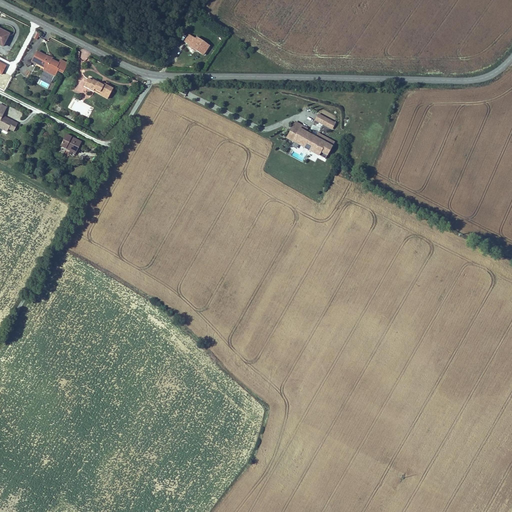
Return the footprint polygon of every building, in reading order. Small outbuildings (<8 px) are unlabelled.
[(201,58),(208,49),(194,40),(193,42),(186,38),(182,43),(189,48),(188,50),(201,58)] [(60,79),(65,68),(57,64),(55,68),(49,65),(48,64),(44,64),(44,61),(35,57),(29,68),(41,73),(42,74),(41,76),(51,81),(54,75),(60,79)] [(108,99),(110,94),(101,90),(100,92),(96,89),(90,86),(89,87),(85,85),(81,92),(96,100),(97,99),(101,101),(103,97),(108,99)] [(105,105),(108,99),(103,97),(101,101),(97,99),(96,100),(105,105)] [(0,121),(0,119),(3,113),(0,111),(0,134),(4,137),(5,134),(10,136),(14,129),(6,125),(5,128),(0,125),(1,124),(0,122),(0,121)] [(332,129),(335,121),(317,113),(314,121),(332,129)] [(296,120),(285,138),(323,158),(332,140),(296,120)] [(73,160),(79,149),(63,141),(57,152),(73,160)]
